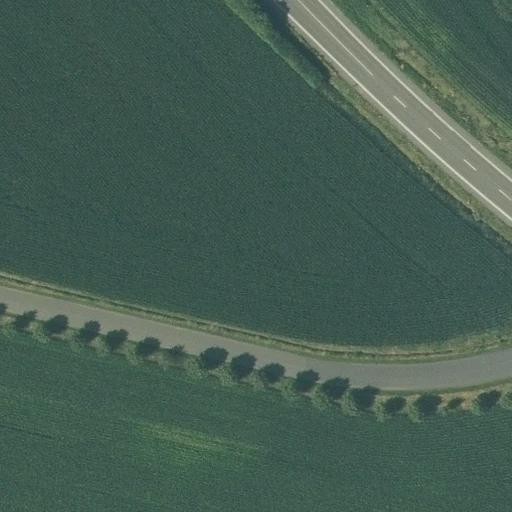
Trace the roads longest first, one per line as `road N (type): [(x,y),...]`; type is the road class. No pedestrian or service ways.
road 1 (residential): [(0,297),(325,372),(416,376),(511,362)]
road 2 (secondary): [(295,0),(511,201)]
